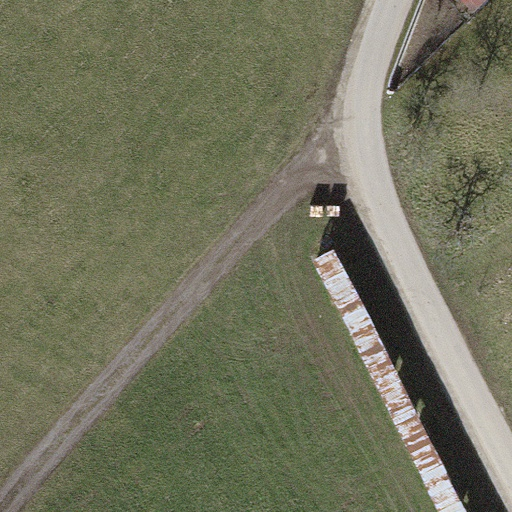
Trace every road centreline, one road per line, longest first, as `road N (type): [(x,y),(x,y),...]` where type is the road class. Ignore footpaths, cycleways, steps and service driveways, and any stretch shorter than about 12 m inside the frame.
road 1 (track): [(18,511),(364,101)]
road 2 (residential): [(511,464),(423,295),(373,178),(364,101),(393,0)]
